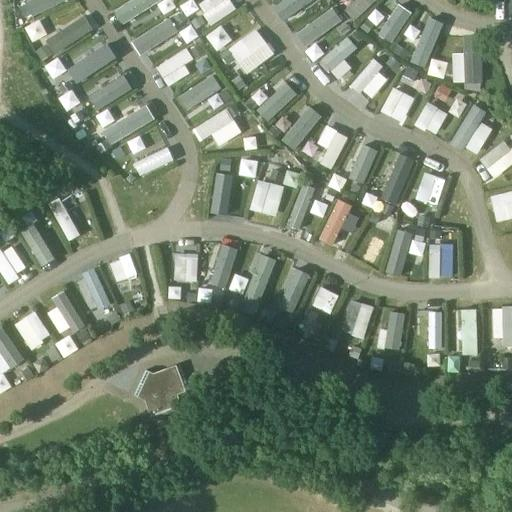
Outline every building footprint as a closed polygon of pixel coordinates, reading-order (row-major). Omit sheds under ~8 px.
[(39,0),(46,13),(69,2),(68,0),(39,0)] [(137,0),(127,0),(114,8),(123,23),(144,11),(137,0)] [(218,0),(212,0),(192,14),(203,28),(226,10),(218,0)] [(299,0),(278,0),(275,2),(288,25),(308,14),(299,0)] [(344,0),(342,2),(356,17),(374,0),(344,0)] [(308,47),(344,23),(333,8),(298,32),(308,47)] [(399,9),(374,40),(386,50),(411,18),(399,9)] [(425,67),(446,22),(430,15),(410,60),(425,67)] [(37,40),(48,57),(83,34),(72,17),(37,40)] [(26,26),(33,40),(47,33),(40,19),(26,26)] [(245,19),(221,37),(231,51),(255,33),(245,19)] [(161,21),(137,39),(147,52),(171,35),(161,21)] [(347,33),(314,57),(324,71),(357,47),(347,33)] [(458,37),(457,85),(475,86),(476,37),(458,37)] [(59,63),(72,85),(102,68),(90,46),(59,63)] [(264,48),(240,66),(251,80),(275,62),(264,48)] [(182,50),(150,71),(159,84),(191,63),(182,50)] [(356,95),(380,66),(369,58),(345,86),(356,95)] [(432,61),(431,74),(445,75),(446,61),(432,61)] [(118,74),(96,86),(107,105),(128,94),(118,74)] [(197,78),(173,95),(183,109),(207,91),(197,78)] [(400,122),(413,93),(393,83),(379,112),(400,122)] [(283,85),(259,102),(269,116),(293,98),(283,85)] [(432,135),(447,112),(429,100),(414,124),(432,135)] [(116,115),(129,136),(151,123),(139,102),(116,115)] [(310,104),(280,137),(293,149),(323,116),(310,104)] [(465,151),(489,116),(472,104),(448,140),(465,151)] [(212,109),(188,127),(198,140),(222,123),(212,109)] [(341,137),(333,133),(318,164),(327,168),(341,137)] [(163,143),(128,161),(139,181),(174,162),(172,155),(163,143)] [(478,164),(493,182),(511,166),(511,153),(503,143),(478,164)] [(371,163),(349,152),(338,174),(360,184),(371,163)] [(395,203),(415,158),(400,152),(380,197),(395,203)] [(334,174),(329,186),(341,190),(346,179),(334,174)] [(304,180),(288,224),(301,229),(318,185),(304,180)] [(443,187),(424,181),(414,211),(433,217),(443,187)] [(232,185),(212,183),(210,206),(230,208),(232,185)] [(277,187),(255,183),(250,209),(271,214),(277,187)] [(511,195),(488,200),(494,227),(511,222),(511,195)] [(75,231),(60,201),(44,210),(59,239),(75,231)] [(347,228),(327,217),(313,241),(333,252),(347,228)] [(48,255),(34,227),(19,234),(34,262),(48,255)] [(362,229),(355,257),(377,263),(384,235),(362,229)] [(0,275),(17,265),(3,243),(0,244),(0,275)] [(448,249),(423,246),(419,280),(444,282),(448,249)] [(407,249),(390,250),(391,271),(408,270),(407,249)] [(232,254),(221,250),(208,289),(219,293),(232,254)] [(193,257),(171,256),(171,285),(192,286),(193,257)] [(256,299),(270,266),(256,261),(243,294),(256,299)] [(138,296),(129,263),(109,268),(118,301),(138,296)] [(109,305),(92,272),(71,282),(88,315),(109,305)] [(292,315),(306,286),(290,278),(276,308),(292,315)] [(338,294),(325,287),(308,320),(321,327),(338,294)] [(61,296),(49,303),(68,334),(80,327),(61,296)] [(371,311),(348,303),(338,331),(361,339),(371,311)] [(511,310),(489,312),(491,350),(511,348),(511,310)] [(438,356),(437,313),(424,314),(426,356),(438,356)] [(472,314),(449,315),(449,344),(472,344),(472,314)] [(28,315),(10,327),(28,355),(46,343),(28,315)] [(395,346),(398,322),(384,320),(380,344),(395,346)] [(63,356),(78,347),(69,334),(55,342),(63,356)] [(6,340),(0,343),(0,375),(20,364),(6,340)] [(145,370),(133,396),(143,401),(151,421),(182,409),(177,395),(189,391),(179,364),(152,373),(145,370)]
